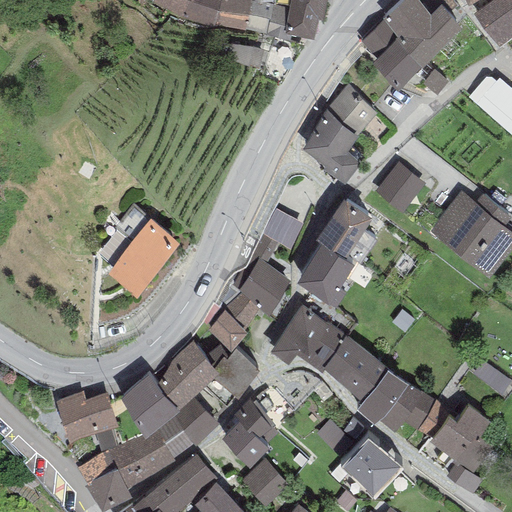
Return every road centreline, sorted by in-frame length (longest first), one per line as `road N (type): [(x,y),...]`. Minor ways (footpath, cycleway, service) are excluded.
road 1 (tertiary): [(217,246),(165,331),(121,366),(60,372),(0,338)]
road 2 (tertiary): [(361,0),(299,84),(217,246)]
road 3 (residential): [(334,188),(469,75),(493,63),(511,66)]
road 4 (residential): [(217,246),(245,249),(288,168),(304,167),(334,188)]
road 5 (residential): [(0,404),(97,511)]
road 6 (residential): [(374,428),(488,511)]
